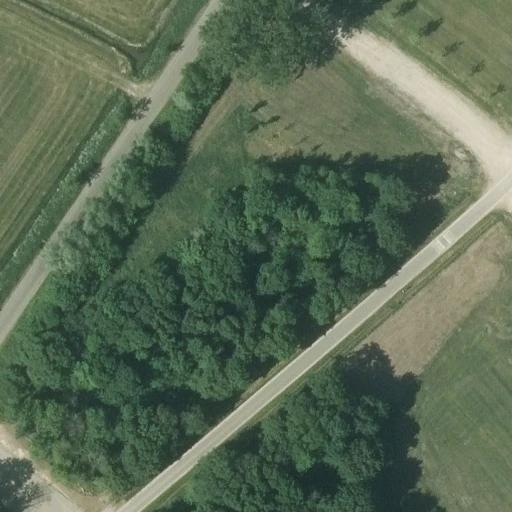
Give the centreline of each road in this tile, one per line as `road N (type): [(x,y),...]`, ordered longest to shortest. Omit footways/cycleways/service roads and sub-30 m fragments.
road 1 (unclassified): [(133,511),(511,179)]
road 2 (unclassified): [(0,329),(224,0)]
road 3 (track): [(511,170),(474,128),(290,0)]
